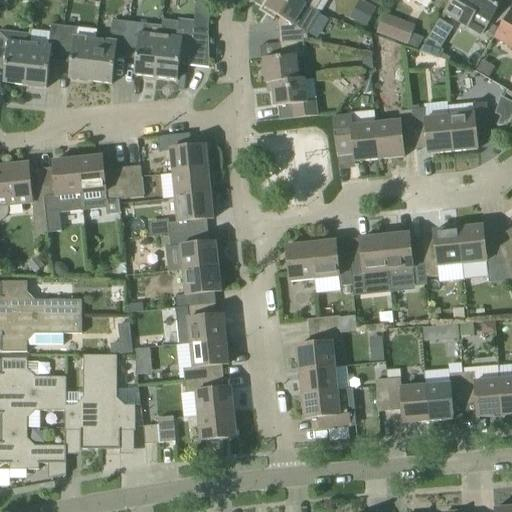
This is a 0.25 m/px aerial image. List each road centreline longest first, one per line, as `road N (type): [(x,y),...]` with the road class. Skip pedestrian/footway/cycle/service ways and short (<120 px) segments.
road 1 (residential): [(249,224),(497,191),(511,182)]
road 2 (residential): [(274,485),(249,224)]
road 3 (residential): [(0,146),(238,111)]
road 4 (residential): [(274,485),(511,459)]
road 5 (residential): [(53,511),(274,485)]
